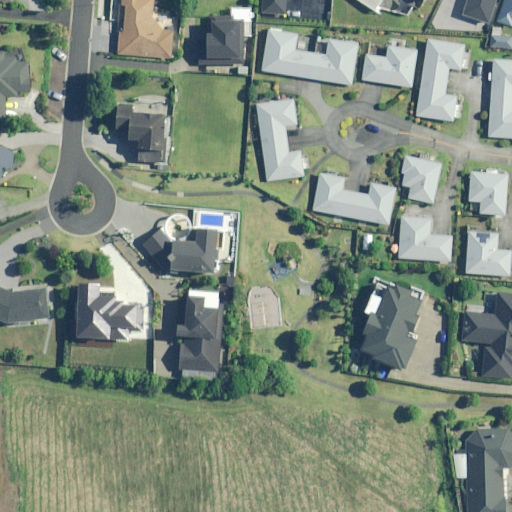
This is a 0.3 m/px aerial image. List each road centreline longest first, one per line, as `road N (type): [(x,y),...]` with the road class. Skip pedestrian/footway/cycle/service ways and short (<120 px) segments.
road 1 (residential): [(84,0),(73,143),(78,197)]
road 2 (residential): [(409,131),(364,153),(335,146),(329,120),(351,106),(365,109)]
